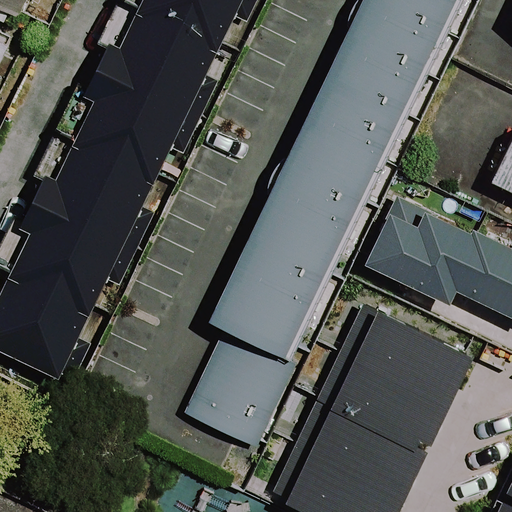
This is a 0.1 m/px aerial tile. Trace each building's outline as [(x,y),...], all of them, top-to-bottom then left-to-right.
[(0,0),(0,7),(49,32),(65,0),(0,0)] [(270,449),(480,0),(403,0),(207,419),(270,449)] [(255,0),(218,0),(249,15),(255,0)] [(0,119),(34,52),(0,35),(0,119)] [(511,511),(511,379),(416,333),(327,511),(511,511)]
